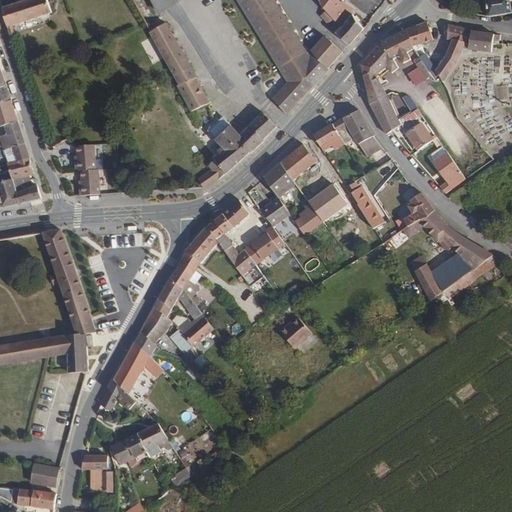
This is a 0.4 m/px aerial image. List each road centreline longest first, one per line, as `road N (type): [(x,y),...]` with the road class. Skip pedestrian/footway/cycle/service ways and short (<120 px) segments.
road 1 (tertiary): [(67,511),(84,422),(175,250),(181,211)]
road 2 (residential): [(511,258),(449,215),(338,74)]
road 3 (secondary): [(181,211),(235,184),(338,74)]
road 4 (residential): [(65,218),(36,155),(0,26)]
